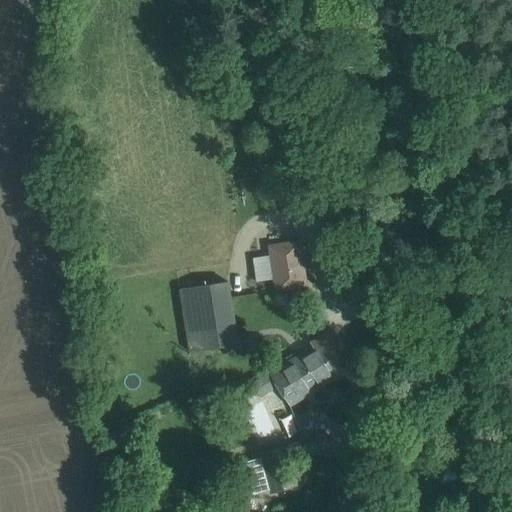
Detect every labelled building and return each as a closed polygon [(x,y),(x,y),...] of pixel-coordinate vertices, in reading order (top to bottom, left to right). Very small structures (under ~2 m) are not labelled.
[(230,155),(234,188),(252,185),(247,152),(230,155)] [(309,187),(296,190),(300,210),(313,207),(309,187)] [(432,247),(424,228),(352,258),(359,277),(432,247)] [(300,241),(268,246),(275,291),(307,286),(300,241)] [(238,345),(228,282),(228,281),(179,290),(189,353),(238,345)] [(314,345),(300,354),(309,369),(310,368),(321,386),(334,378),(335,379),(355,366),(332,328),(311,340),(314,345)] [(116,350),(100,354),(95,355),(109,414),(129,408),(116,350)] [(309,369),(300,354),(253,384),(259,395),(276,384),(290,406),(321,386),(310,368),(309,369)] [(469,358),(469,359),(452,364),(449,354),(397,369),(403,390),(455,375),(457,383),(475,378),(469,358)] [(295,485),(284,446),(261,453),(272,491),(295,485)]
